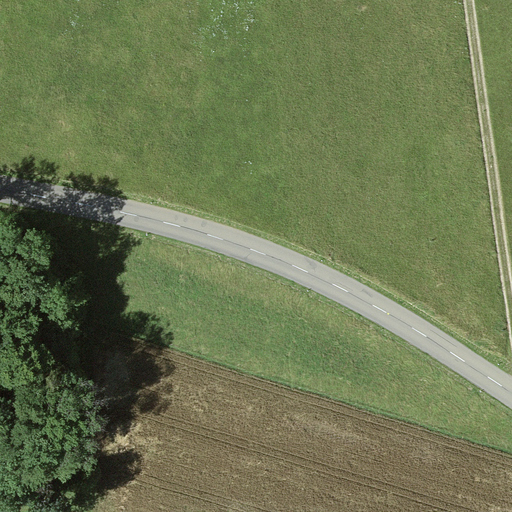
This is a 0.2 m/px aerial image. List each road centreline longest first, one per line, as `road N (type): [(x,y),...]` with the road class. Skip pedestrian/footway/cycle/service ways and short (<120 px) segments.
road 1 (tertiary): [(0,189),(134,215),(275,258),(380,308),(511,392)]
road 2 (track): [(511,309),(470,0)]
